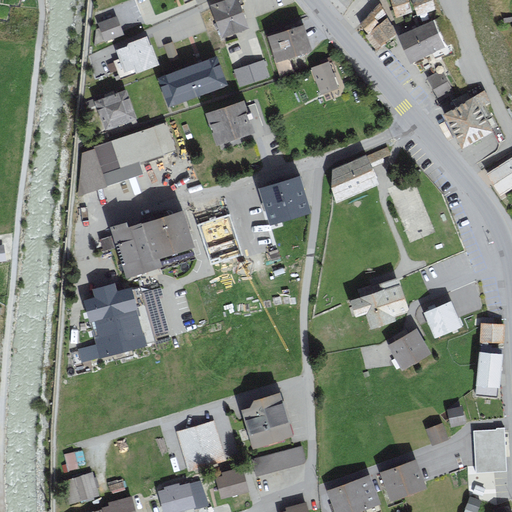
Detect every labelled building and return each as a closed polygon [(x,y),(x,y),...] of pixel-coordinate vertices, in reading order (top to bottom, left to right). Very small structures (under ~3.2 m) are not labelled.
[(235,0),(231,0),(209,8),(220,36),(246,26),(235,0)] [(349,0),(331,0),(340,11),(351,2),(349,0)] [(405,0),(389,0),(393,12),(407,8),(405,0)] [(426,0),(422,0),(415,4),(422,16),(432,10),(426,0)] [(125,2),(118,4),(121,15),(128,13),(125,2)] [(386,16),(380,4),(366,19),(361,25),(369,33),(379,24),(374,20),(375,19),(378,21),(386,16)] [(201,10),(155,27),(165,55),(211,37),(201,10)] [(356,10),(347,20),(354,27),(363,16),(356,10)] [(118,19),(99,25),(105,41),(123,35),(118,19)] [(388,19),(366,37),(378,51),(396,35),(388,19)] [(435,22),(399,38),(410,65),(447,49),(435,22)] [(302,26),(267,38),(276,64),(310,52),(302,26)] [(144,39),(118,51),(129,74),(155,63),(144,39)] [(111,48),(93,56),(102,76),(120,68),(111,48)] [(212,58),(158,77),(168,105),(222,86),(212,58)] [(329,61),(310,67),(320,96),(324,94),(338,90),(329,61)] [(264,63),(235,71),(239,85),(268,78),(264,63)] [(445,69),(428,76),(435,97),(453,90),(445,69)] [(122,89),(95,102),(107,129),(134,116),(122,89)] [(470,89),(451,100),(455,106),(474,95),(470,89)] [(482,95),(441,117),(457,148),(499,126),(482,95)] [(238,101),(204,115),(217,148),(251,134),(238,101)] [(153,128),(95,147),(103,173),(119,168),(119,170),(137,164),(162,156),(161,154),(174,150),(166,124),(153,128)] [(102,176),(92,149),(82,154),(78,196),(105,187),(102,176)] [(364,155),(326,170),(330,187),(335,204),(378,185),(364,155)] [(511,188),(511,157),(487,174),(501,196),(511,188)] [(119,170),(102,176),(105,187),(142,176),(137,164),(119,170)] [(300,176),(257,188),(262,205),(268,225),(310,213),(300,176)] [(114,231),(112,232),(123,265),(121,266),(125,279),(159,268),(157,259),(193,247),(181,210),(125,228),(124,223),(113,227),(114,231)] [(381,292),(347,303),(352,319),(365,314),(370,329),(392,322),(391,318),(407,312),(397,282),(396,279),(379,285),(381,292)] [(131,288),(85,301),(100,359),(146,346),(131,288)] [(159,293),(144,297),(154,338),(169,335),(159,293)] [(451,302),(423,313),(434,338),(461,327),(451,302)] [(502,366),(505,326),(482,324),(476,394),(499,396),(500,388),(502,366)] [(416,330),(388,347),(402,372),(430,354),(416,330)] [(248,408),(240,411),(251,449),(291,436),(278,393),(251,401),(248,408)] [(462,408),(447,410),(450,429),(465,427),(462,408)] [(210,424),(176,435),(188,469),(221,458),(210,424)] [(442,425),(425,431),(431,447),(448,441),(442,425)] [(504,430),(474,433),(477,471),(477,474),(494,473),(507,473),(504,430)] [(301,446),(255,462),(260,478),(306,463),(301,446)] [(65,453),(68,469),(79,467),(75,451),(65,453)] [(415,461),(377,474),(388,504),(427,489),(415,461)] [(238,465),(213,473),(221,497),(246,488),(238,465)] [(369,475),(327,491),(334,511),(360,511),(380,505),(369,475)] [(87,478),(62,486),(70,510),(95,501),(87,478)] [(187,484),(162,492),(168,511),(179,511),(195,507),(187,484)] [(490,492),(476,484),(471,492),(485,500),(490,492)] [(479,511),(482,503),(469,499),(464,511),(467,511),(479,511)] [(310,511),(307,502),(282,511),(310,511)] [(128,511),(125,503),(100,511),(128,511)]
